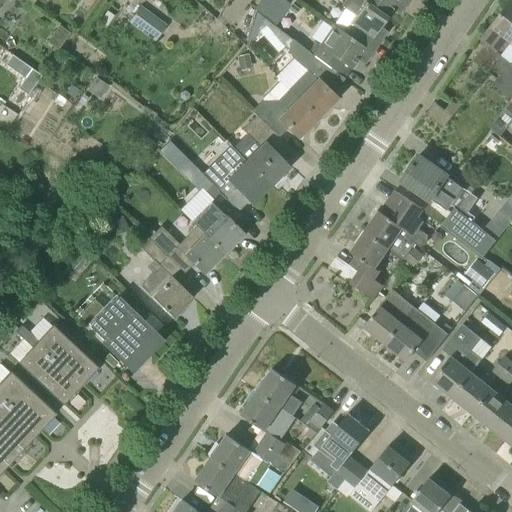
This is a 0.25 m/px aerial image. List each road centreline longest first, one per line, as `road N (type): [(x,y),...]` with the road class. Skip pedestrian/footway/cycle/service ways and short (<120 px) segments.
road 1 (residential): [(270,298),(475,0)]
road 2 (residential): [(511,483),(270,298)]
road 3 (residential): [(136,511),(270,298)]
